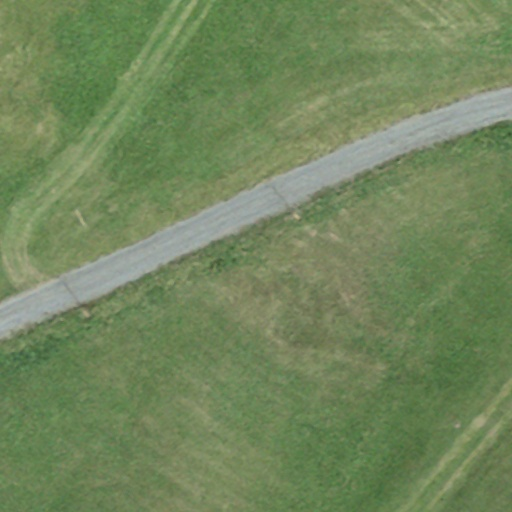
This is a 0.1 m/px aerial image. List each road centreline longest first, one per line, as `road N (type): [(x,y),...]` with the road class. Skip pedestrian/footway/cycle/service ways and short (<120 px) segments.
road 1 (track): [(0,320),(79,277),(395,143),(511,105)]
road 2 (track): [(511,393),(418,511)]
